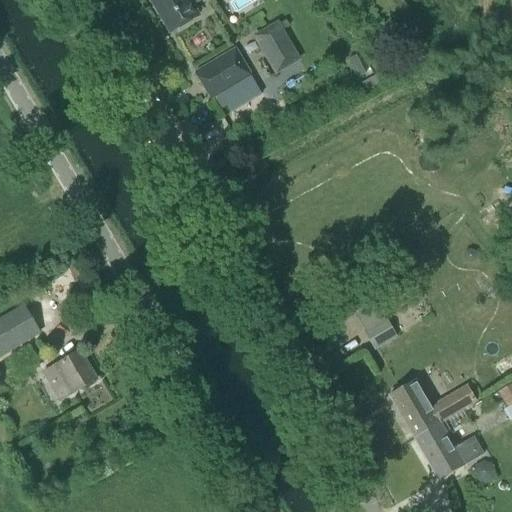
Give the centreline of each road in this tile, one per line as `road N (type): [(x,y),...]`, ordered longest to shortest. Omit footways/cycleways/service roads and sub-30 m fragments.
road 1 (tertiary): [(259,511),(0,73)]
road 2 (unclassified): [(369,511),(180,195)]
